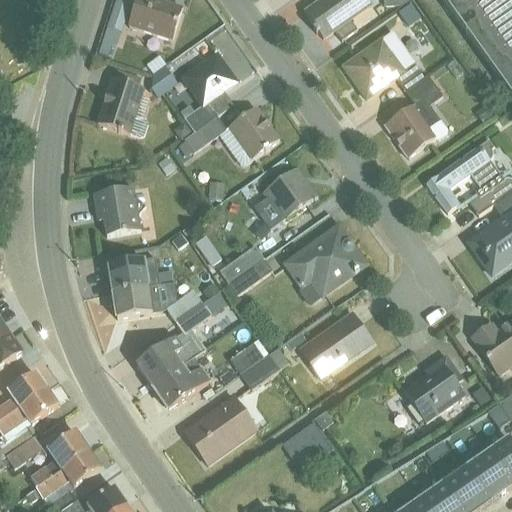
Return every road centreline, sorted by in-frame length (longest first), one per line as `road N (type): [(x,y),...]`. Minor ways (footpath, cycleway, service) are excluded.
road 1 (tertiary): [(86,0),(51,114),(45,197),(55,283),(104,404),(178,511)]
road 2 (residential): [(233,0),(419,260),(417,330)]
